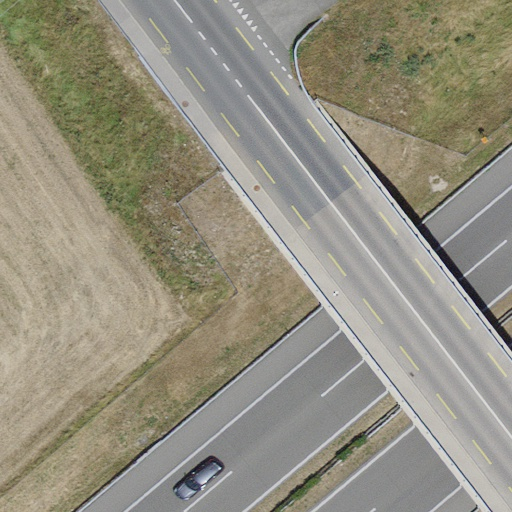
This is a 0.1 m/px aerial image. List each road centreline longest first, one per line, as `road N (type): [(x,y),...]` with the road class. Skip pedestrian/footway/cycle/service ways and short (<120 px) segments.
road 1 (motorway): [(511,236),(184,511)]
road 2 (tertiary): [(278,139),(511,443)]
road 3 (motorway): [(371,511),(511,393)]
road 4 (tertiary): [(278,139),(171,0)]
